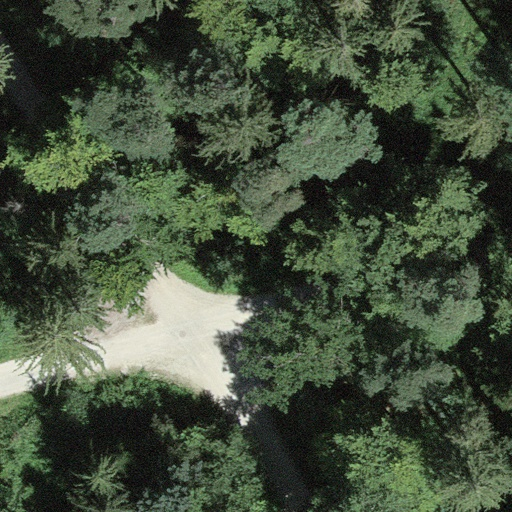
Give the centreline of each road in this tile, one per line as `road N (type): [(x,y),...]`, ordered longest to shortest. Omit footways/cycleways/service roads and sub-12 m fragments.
road 1 (track): [(0,380),(511,256)]
road 2 (track): [(57,129),(179,338),(296,511)]
